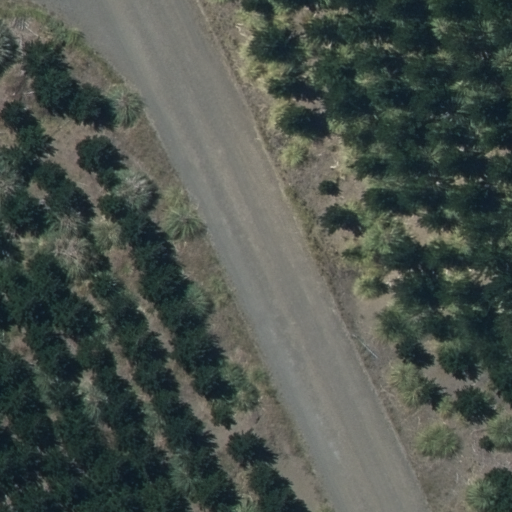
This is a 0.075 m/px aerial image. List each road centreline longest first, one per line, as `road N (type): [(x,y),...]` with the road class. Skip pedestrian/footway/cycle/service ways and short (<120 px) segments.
road 1 (track): [(155,0),(231,207),(368,511)]
road 2 (track): [(0,28),(157,3)]
